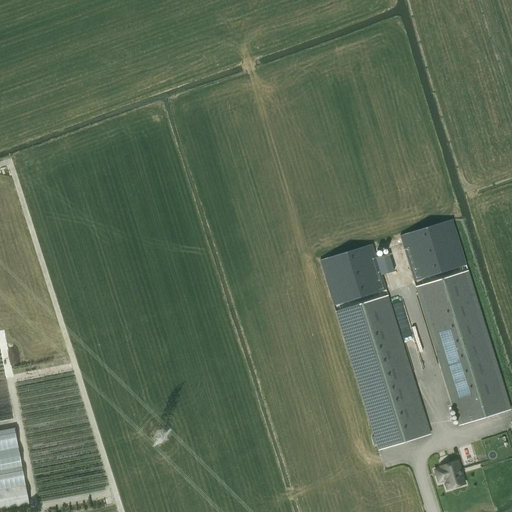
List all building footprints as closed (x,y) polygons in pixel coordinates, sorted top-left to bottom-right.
[(414,281),(465,265),(451,220),(400,236),(414,281)] [(320,261),(334,306),(385,290),(371,245),(320,261)] [(388,254),(375,258),(381,275),(393,271),(388,254)] [(467,272),(416,288),(458,426),(510,410),(467,272)] [(387,297),(352,308),(335,313),(378,450),(430,434),(387,297)] [(13,429),(0,431),(0,509),(27,504),(13,429)] [(440,468),(434,470),(438,482),(444,480),(447,489),(464,484),(461,475),(462,474),(461,469),(459,469),(457,461),(448,464),(447,463),(442,464),(442,466),(440,466),(440,468)]
